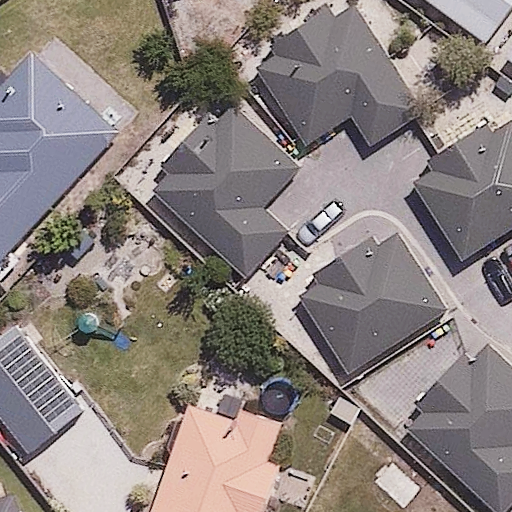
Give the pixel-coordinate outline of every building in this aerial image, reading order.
[(347,0),(341,0),(249,62),(310,154),(358,122),(374,146),(423,114),(347,0)] [(511,2),(511,0),(428,0),(484,41),(511,2)] [(0,258),(109,148),(20,61),(0,80),(0,258)] [(143,189),(243,279),(293,224),(279,211),(311,175),(225,97),(143,189)] [(405,174),(464,271),(511,241),(511,119),(507,112),(405,174)] [(292,288),(347,374),(449,309),(394,223),(292,288)] [(511,511),(511,359),(486,334),(398,428),(487,511),(511,511)] [(0,463),(41,430),(0,381),(0,463)] [(239,511),(252,478),(240,473),(254,434),(169,404),(129,511),(239,511)]
